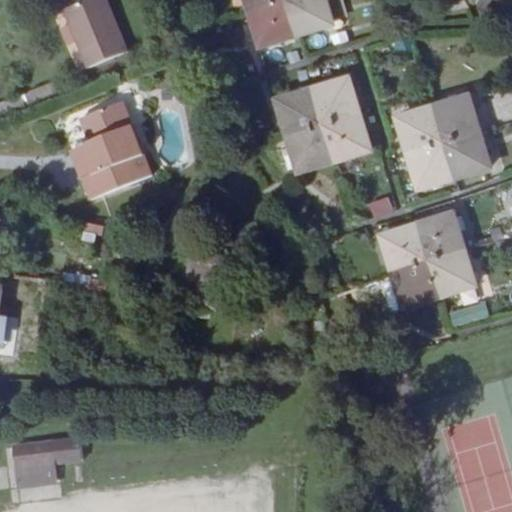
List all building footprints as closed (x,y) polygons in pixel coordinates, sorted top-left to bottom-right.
[(110,0),(107,0),(70,15),(76,30),(83,47),(93,71),(133,56),(110,0)] [(248,0),(265,57),(337,35),(326,0),(248,0)] [(72,51),(83,47),(76,30),(67,34),(72,51)] [(60,86),(36,96),(41,112),(65,102),(60,86)] [(304,180),(374,158),(354,88),(283,110),(304,180)] [(92,178),(101,199),(162,176),(134,102),(91,119),(99,138),(89,141),(92,148),(102,174),(92,178)] [(425,197),(496,174),(475,105),(405,127),(425,197)] [(82,151),(92,178),(102,174),(92,148),(82,151)] [(374,219),(392,214),(388,199),(369,204),(374,219)] [(420,312),(490,292),(469,222),(399,242),(412,286),(420,312)] [(82,270),(86,254),(70,250),(66,266),(82,270)] [(192,311),(221,315),(227,260),(197,255),(192,311)] [(405,316),(420,312),(412,286),(397,290),(405,316)] [(0,347),(1,347),(4,322),(8,293),(0,291),(0,347)] [(0,347),(0,353),(1,354),(11,355),(15,323),(4,322),(1,347),(0,347)] [(15,451),(17,473),(57,469),(84,467),(81,444),(15,451)] [(20,490),(59,486),(57,469),(17,473),(20,490)]
